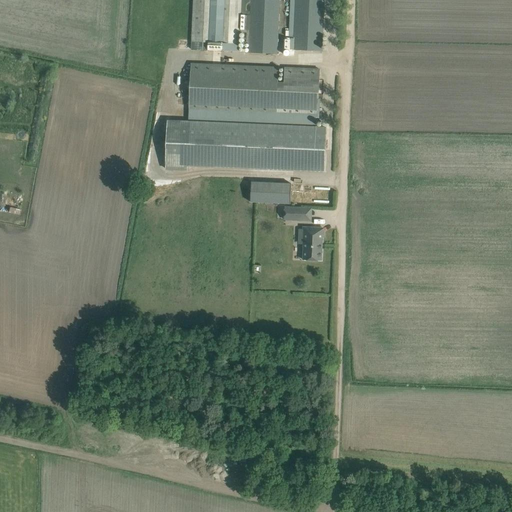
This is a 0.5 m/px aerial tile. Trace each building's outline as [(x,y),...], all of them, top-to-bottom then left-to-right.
[(193,0),(193,18),(192,42),(239,43),(240,32),(247,32),(246,44),(249,44),(249,53),(277,54),(279,0),(193,0)] [(323,0),(290,0),(288,40),(282,40),(281,49),(293,50),(321,52),(323,0)] [(177,143),(167,142),(166,169),(187,170),(188,165),(325,172),(327,129),(318,128),(320,70),(285,69),(284,89),(278,89),(279,68),(192,64),(189,122),(178,122),(177,143)] [(250,202),(290,203),(291,183),(250,182),(250,202)] [(0,191),(0,210),(3,211),(15,213),(20,214),(24,194),(4,193),(0,191)] [(302,208),(285,208),(284,220),(301,220),(302,208)] [(303,229),(300,229),(299,237),(304,237),(303,260),(322,261),(323,228),(303,227),(303,229)]
